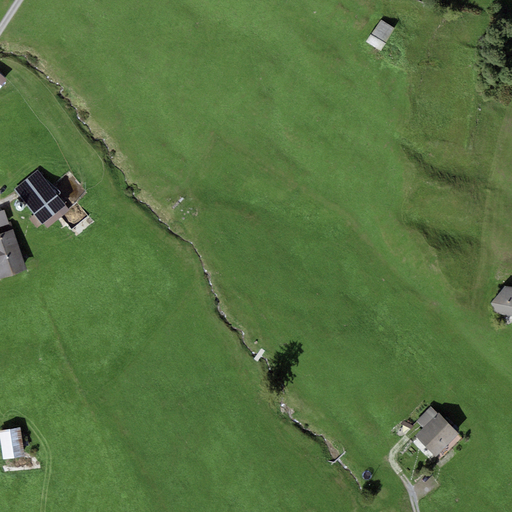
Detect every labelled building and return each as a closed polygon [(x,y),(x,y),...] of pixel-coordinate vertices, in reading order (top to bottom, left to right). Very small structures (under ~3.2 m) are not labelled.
[(398,27),(385,20),(373,43),(386,50),(398,27)] [(0,90),(10,80),(0,71),(0,90)] [(70,210),(37,170),(15,187),(47,228),(70,210)] [(0,211),(0,233),(10,230),(4,210),(0,211)] [(0,280),(27,271),(13,229),(10,230),(0,233),(0,280)] [(511,316),(511,287),(505,286),(491,303),(499,315),(511,316)] [(423,429),(438,413),(431,407),(416,422),(423,429)] [(436,457),(459,434),(438,413),(423,429),(415,436),(436,457)] [(26,454),(21,427),(0,431),(0,433),(5,458),(26,454)]
